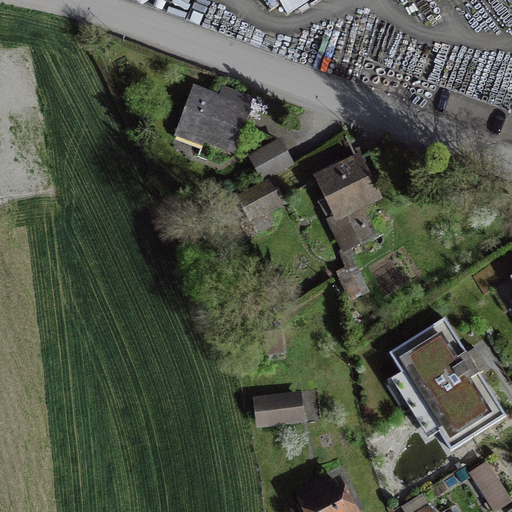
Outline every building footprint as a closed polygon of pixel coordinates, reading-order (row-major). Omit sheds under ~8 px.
[(314,0),(280,0),(290,15),(314,0)] [(233,162),(255,105),(225,94),(222,102),(197,93),(178,141),(233,162)] [(294,171),(282,146),(251,162),(261,180),(267,177),(271,183),(294,171)] [(385,205),(363,160),(322,180),(342,222),(332,227),(347,257),(379,241),(366,215),(385,205)] [(285,210),(274,187),(244,201),(257,231),(271,224),(269,218),(285,210)] [(511,423),(511,415),(450,320),(389,358),(401,376),(388,385),(432,453),(445,444),(455,460),(511,423)] [(305,428),(302,399),(258,403),(260,432),(305,428)] [(511,504),(488,469),(472,479),(493,511),(502,511),(511,506),(511,504)] [(360,511),(344,482),(302,505),(306,511),(360,511)]
